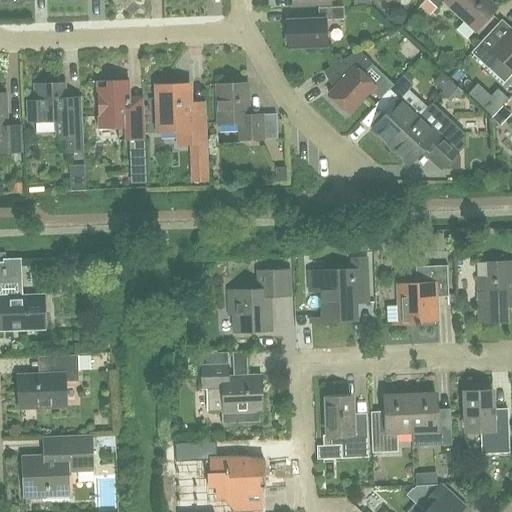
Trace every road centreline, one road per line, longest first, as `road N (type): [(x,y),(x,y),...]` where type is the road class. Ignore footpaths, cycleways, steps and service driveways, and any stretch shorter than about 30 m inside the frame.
road 1 (residential): [(511,356),(299,374),(299,511)]
road 2 (residential): [(0,41),(241,32)]
road 3 (residential): [(241,32),(299,118),(347,156)]
